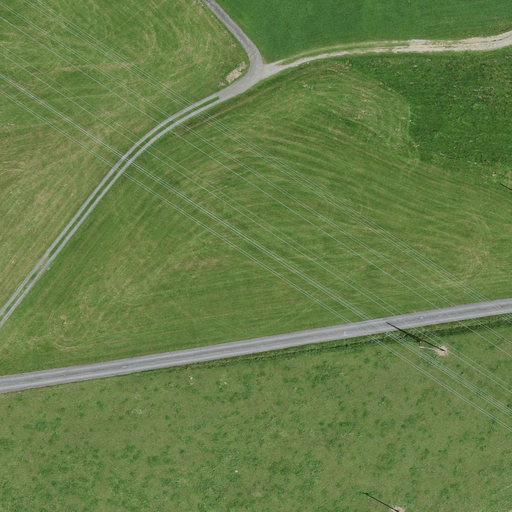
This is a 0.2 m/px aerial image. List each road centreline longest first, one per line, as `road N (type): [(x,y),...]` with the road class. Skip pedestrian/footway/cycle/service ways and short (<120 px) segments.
road 1 (unclassified): [(0,388),(511,310)]
road 2 (track): [(0,324),(116,174),(189,114),(258,77),(250,50),(205,0)]
